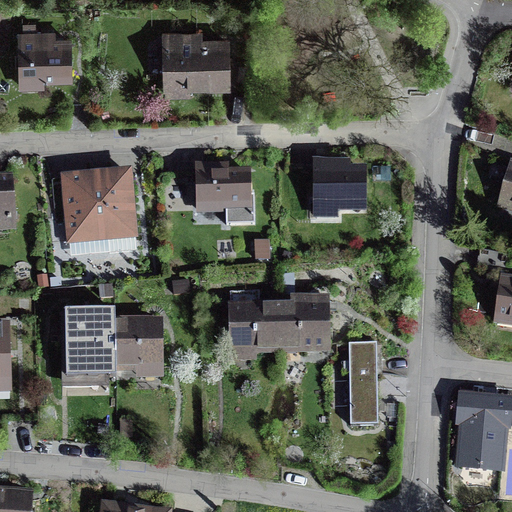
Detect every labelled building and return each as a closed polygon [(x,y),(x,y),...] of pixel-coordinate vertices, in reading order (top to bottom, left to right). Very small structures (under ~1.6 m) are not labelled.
[(20,36),(21,79),(70,78),(69,41),(67,41),(67,43),(44,43),(44,35),(20,36)] [(198,35),(165,35),(166,87),(228,86),(227,43),(198,43),(198,35)] [(339,165),(315,165),(315,209),(364,209),(364,173),(339,173),(339,165)] [(511,165),(511,166),(500,206),(502,206),(503,202),(511,204),(511,165)] [(249,196),(248,173),(220,174),(220,168),(198,169),(199,211),(200,211),(200,206),(221,206),(221,207),(226,207),(226,225),(255,225),(254,196),(249,196)] [(136,251),(129,174),(64,180),(64,183),(52,184),(56,224),(68,223),(70,242),(108,239),(109,253),(136,251)] [(0,229),(15,228),(10,182),(0,182),(0,229)] [(508,255),(482,250),(479,266),(505,271),(508,255)] [(511,281),(502,280),(496,321),(497,321),(498,317),(511,319),(511,281)] [(291,307),(278,307),(279,350),(330,349),(329,300),(291,301),(291,307)] [(278,307),(231,308),(232,351),(279,350),(278,307)] [(117,368),(116,325),(115,312),(65,313),(67,379),(117,377),(117,368)] [(141,324),(116,325),(117,368),(162,367),(161,328),(151,328),(151,321),(141,321),(141,324)] [(0,381),(10,381),(9,327),(0,327),(0,381)] [(382,345),(349,345),(350,426),(378,426),(377,375),(382,375),(382,345)] [(511,402),(461,398),(459,424),(462,425),(459,468),(502,471),(505,428),(509,428),(511,402)] [(12,494),(0,493),(0,511),(30,511),(31,500),(21,499),(21,492),(12,492),(12,494)]
